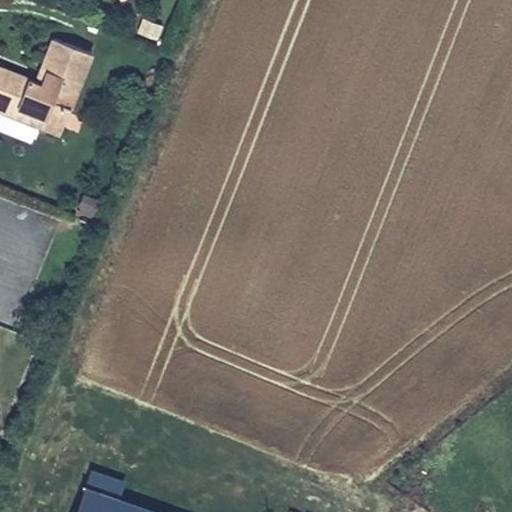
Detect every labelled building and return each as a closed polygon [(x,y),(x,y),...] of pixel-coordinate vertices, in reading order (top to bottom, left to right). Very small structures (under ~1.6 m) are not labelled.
[(145,19),(139,33),(157,41),(163,27),(145,19)] [(53,115),(50,121),(70,128),(101,49),(65,35),(47,78),(8,63),(1,81),(15,86),(11,99),(53,115)] [(0,83),(0,102),(50,121),(53,115),(11,99),(15,86),(1,81),(0,83)] [(91,221),(99,201),(85,196),(77,215),(91,221)] [(76,511),(165,511),(87,484),(76,511)]
